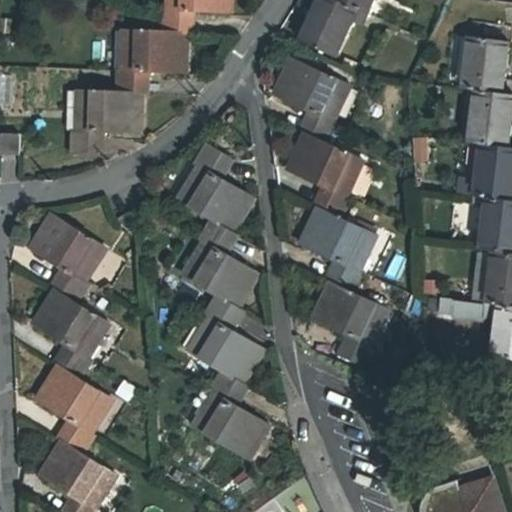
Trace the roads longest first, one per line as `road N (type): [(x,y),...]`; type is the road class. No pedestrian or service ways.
road 1 (residential): [(234,78),(258,104),(285,346),(356,511)]
road 2 (residential): [(0,202),(120,181),(206,119),(234,78)]
